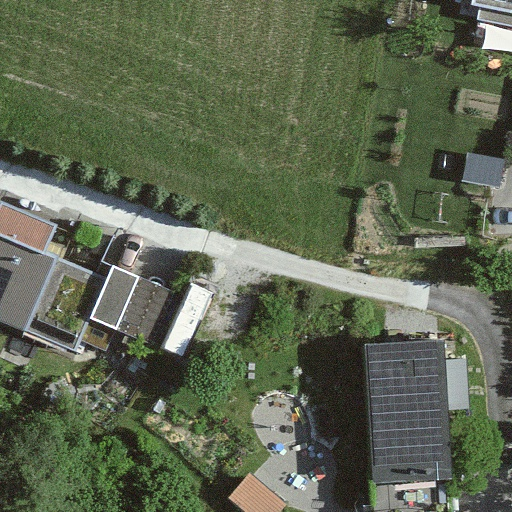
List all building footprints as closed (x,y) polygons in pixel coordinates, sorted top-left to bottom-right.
[(511,0),(479,0),(476,15),(511,21),(511,0)] [(1,238),(0,237),(0,322),(37,338),(67,267),(54,261),(65,235),(12,212),(1,238)] [(171,299),(118,276),(98,323),(151,346),(171,299)] [(458,484),(449,350),(372,355),(381,489),(458,484)] [(288,511),(290,510),(254,483),(236,507),(241,511),(288,511)]
